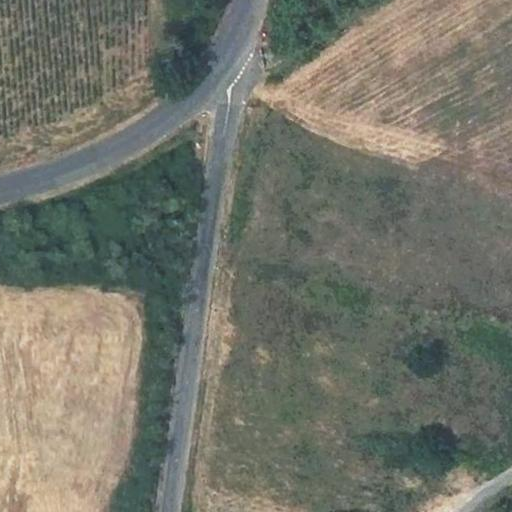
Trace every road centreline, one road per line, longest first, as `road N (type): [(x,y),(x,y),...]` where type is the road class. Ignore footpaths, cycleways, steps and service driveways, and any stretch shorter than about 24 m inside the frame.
road 1 (tertiary): [(172,511),(231,83),(222,68)]
road 2 (unclassified): [(222,68),(173,113),(84,166),(0,189)]
